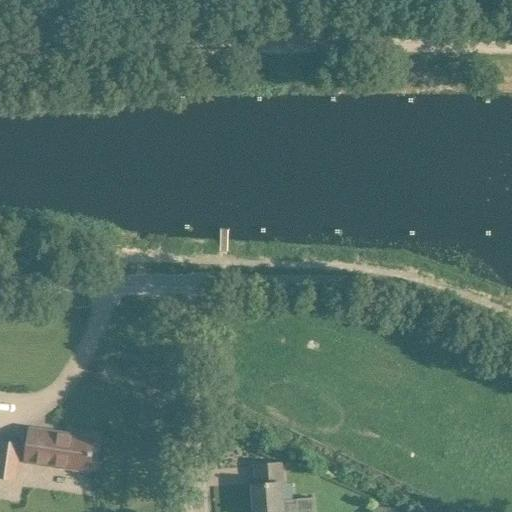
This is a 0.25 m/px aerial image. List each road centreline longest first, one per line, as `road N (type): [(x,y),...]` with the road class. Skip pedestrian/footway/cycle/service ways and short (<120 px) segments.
road 1 (track): [(0,58),(315,33),(511,36)]
road 2 (unclassified): [(511,327),(411,289),(181,282)]
road 3 (residential): [(208,511),(181,282)]
road 4 (unclassified): [(181,282),(0,292)]
